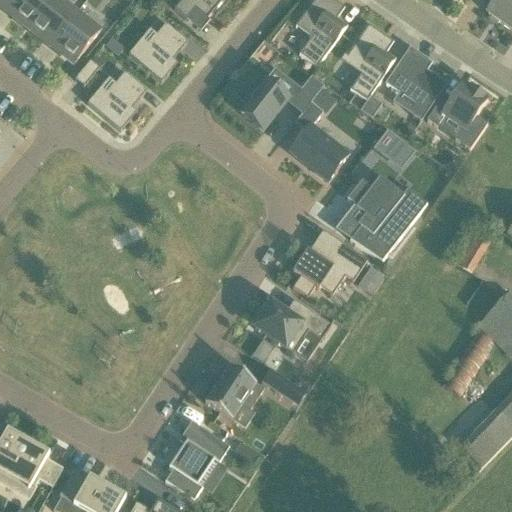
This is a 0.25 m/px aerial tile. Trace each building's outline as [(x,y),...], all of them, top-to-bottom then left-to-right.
[(0,0),(0,8),(5,12),(14,0),(0,0)] [(27,30),(51,0),(14,0),(5,12),(27,30)] [(50,48),(76,15),(56,0),(51,0),(27,30),(50,48)] [(183,0),(174,12),(186,22),(194,11),(207,22),(224,0),(183,0)] [(299,57),(316,71),(347,31),(335,22),(343,12),(327,0),(316,0),(295,29),(311,41),(299,57)] [(511,0),(501,0),(489,18),(511,33),(511,0)] [(50,48),(74,67),(100,34),(76,15),(50,48)] [(165,72),(187,45),(165,27),(147,48),(140,42),(128,57),(161,85),(169,76),(165,72)] [(392,46),(367,29),(346,61),(364,73),(350,93),(354,97),(366,105),(370,99),(395,63),(385,57),(392,46)] [(112,41),(105,49),(117,58),(123,50),(112,41)] [(423,71),(428,64),(409,51),(384,87),(398,96),(399,97),(401,94),(420,108),(412,119),(420,125),(446,87),(427,74),(423,71)] [(74,83),(83,90),(99,72),(90,64),(88,66),(74,83)] [(124,121),(146,94),(124,76),(106,97),(99,92),(87,107),(120,134),(128,125),(124,121)] [(311,79),(292,103),(289,101),(286,104),(302,116),(310,106),(324,89),(311,79)] [(239,116),(262,134),(286,104),(289,101),(265,83),(239,116)] [(462,132),(454,143),(469,153),(487,127),(476,120),(487,104),(462,87),(446,109),(439,104),(426,123),(437,131),(444,119),(462,132)] [(354,97),(348,106),(360,114),(366,105),(354,97)] [(381,107),(370,99),(366,105),(360,114),(371,122),(381,107)] [(290,155),(327,185),(348,158),(311,130),(322,116),(310,106),(302,116),(295,126),(306,134),(290,155)] [(450,156),(442,168),(453,175),(461,163),(450,156)] [(381,265),(426,208),(407,191),(400,199),(379,180),(369,191),(361,184),(346,202),(356,209),(355,211),(364,218),(356,228),(359,230),(349,243),(381,265)] [(490,244),(470,232),(451,265),(449,263),(366,403),(408,428),(490,288),(471,276),(490,244)] [(318,293),(332,272),(353,286),(367,264),(328,238),(314,258),(306,253),(292,275),(300,280),(292,292),(307,302),(315,290),(318,293)] [(511,361),(511,299),(508,296),(478,329),(511,361)] [(306,313),(297,326),(270,308),(265,316),(262,313),(253,327),(256,329),(254,331),(293,357),(308,335),(321,344),(331,329),(306,313)] [(472,336),(446,392),(463,400),(490,344),(472,336)] [(229,369),(204,406),(231,424),(241,409),(249,415),(264,393),(229,369)] [(292,388),(265,370),(257,383),(283,401),(292,388)] [(481,472),(511,439),(511,398),(460,452),(481,472)] [(213,464),(216,466),(218,467),(229,451),(217,443),(196,429),(191,426),(183,438),(188,441),(183,449),(168,471),(172,474),(165,485),(193,504),(202,492),(200,491),(197,488),(213,464)] [(61,472),(59,475),(44,466),(48,458),(28,446),(29,445),(27,445),(27,447),(6,435),(0,446),(0,481),(26,497),(30,488),(31,489),(35,481),(51,490),(50,491),(52,492),(54,487),(61,475),(63,472),(61,472)] [(61,475),(54,487),(63,492),(70,480),(61,475)] [(58,500),(60,501),(72,508),(72,509),(77,511),(118,511),(124,502),(88,481),(86,485),(72,477),(70,480),(63,492),(58,500)]
